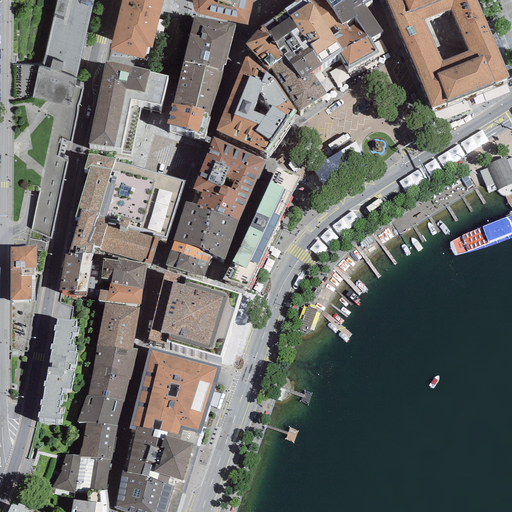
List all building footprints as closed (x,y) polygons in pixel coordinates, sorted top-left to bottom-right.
[(57,0),(42,67),(39,65),(32,97),(51,102),(69,105),(74,87),(93,0),(57,0)] [(121,0),(110,50),(144,59),(147,47),(152,48),(163,0),(121,0)] [(252,0),(192,0),(193,9),(195,12),(199,14),(247,25),(252,0)] [(339,21),(325,0),(309,0),(311,1),(329,29),(339,21)] [(363,3),(362,2),(365,0),(325,0),(339,21),(341,25),(355,17),(356,15),(353,9),(363,3)] [(494,84),(493,83),(509,76),(477,0),(387,0),(432,108),(447,102),(448,103),(494,84)] [(329,29),(311,1),(289,15),(289,16),(322,65),(339,53),(343,50),(329,29)] [(363,5),(363,3),(353,9),(356,15),(355,17),(368,37),(370,36),(371,38),(383,31),(364,4),(363,5)] [(274,17),(279,23),(312,72),(322,65),(289,16),(289,15),(284,9),(274,17)] [(183,61),(223,71),(224,65),(225,65),(235,25),(193,17),(183,61)] [(312,72),(279,23),(274,17),(262,25),(268,31),(283,56),(284,55),(301,78),(312,72)] [(381,39),(374,43),(371,38),(370,36),(368,37),(355,17),(341,25),(339,21),(329,29),(343,50),(339,53),(348,69),(378,53),(379,56),(387,52),(381,39)] [(268,31),(262,25),(245,44),(268,70),(270,68),(283,56),(268,31)] [(283,56),(270,68),(299,111),(327,93),(312,72),(301,78),(284,55),(283,56)] [(273,77),(246,56),(216,130),(267,155),(296,112),(273,77)] [(223,71),(183,61),(173,103),(204,110),(203,112),(210,114),(223,71)] [(114,62),(105,62),(88,144),(122,149),(121,154),(131,155),(142,101),(161,105),(168,76),(149,72),(150,70),(114,62)] [(83,89),(74,87),(69,105),(51,102),(45,110),(55,117),(31,230),(37,233),(51,239),(67,160),(59,155),(62,140),(70,142),(71,139),(81,96),(83,89)] [(209,117),(210,114),(203,112),(204,110),(173,103),(172,103),(170,109),(166,123),(195,131),(194,135),(204,138),(210,117),(209,117)] [(266,160),(213,137),(192,189),(201,192),(196,204),(238,221),(266,160)] [(114,162),(114,159),(88,154),(84,169),(89,170),(75,217),(79,218),(81,210),(99,213),(114,162)] [(511,176),(505,160),(486,168),(498,194),(511,188),(511,176)] [(129,166),(114,162),(99,213),(97,216),(119,221),(120,216),(130,219),(128,225),(153,233),(152,235),(167,239),(184,181),(129,166)] [(248,287),(299,176),(277,166),(222,280),(248,287)] [(196,204),(185,202),(173,241),(211,254),(225,259),(238,221),(196,204)] [(79,218),(68,254),(92,254),(93,246),(100,247),(106,226),(108,221),(97,218),(97,216),(99,213),(81,210),(79,218)] [(150,265),(158,238),(127,228),(128,225),(130,219),(120,216),(119,221),(117,229),(106,226),(100,247),(99,250),(150,265)] [(173,241),(171,250),(209,263),(211,254),(173,241)] [(25,246),(10,248),(10,276),(32,276),(35,276),(35,268),(37,267),(37,245),(25,246)] [(205,276),(209,263),(171,250),(166,265),(205,276)] [(68,254),(65,254),(59,291),(86,291),(92,254),(68,254)] [(146,264),(118,258),(118,261),(103,258),(101,278),(111,279),(110,283),(142,289),(146,264)] [(239,294),(165,271),(148,339),(166,345),(167,341),(219,358),(239,294)] [(10,276),(10,300),(32,299),(32,276),(10,276)] [(142,289),(110,283),(108,291),(100,290),(98,300),(105,300),(105,302),(139,307),(142,289)] [(132,348),(139,307),(105,302),(96,345),(132,350),(132,348)] [(76,320),(57,319),(56,326),(54,325),(53,330),(55,330),(53,344),(50,344),(50,349),(51,349),(49,362),(52,363),(51,368),(71,370),(71,365),(76,365),(77,353),(75,353),(76,346),(72,345),(73,339),(71,339),(72,333),(77,333),(78,327),(75,327),(76,320)] [(132,350),(96,345),(94,366),(106,368),(104,376),(115,378),(115,376),(129,379),(130,379),(138,349),(132,348),(132,350)] [(152,348),(149,347),(129,428),(132,429),(135,430),(136,426),(182,435),(180,440),(194,444),(196,446),(221,367),(152,348)] [(94,366),(87,396),(123,400),(124,401),(129,379),(115,376),(115,378),(104,376),(106,368),(94,366)] [(74,371),(71,370),(51,368),(48,367),(46,381),(44,381),(43,386),(44,386),(43,400),(40,400),(40,405),(41,405),(40,412),(38,412),(37,417),(61,420),(62,414),(60,414),(60,407),(59,407),(60,400),(61,401),(62,395),(61,394),(61,388),(71,390),(74,371)] [(86,395),(77,422),(85,422),(117,426),(123,400),(87,396),(86,395)] [(117,426),(85,422),(82,448),(80,448),(79,456),(79,457),(81,457),(110,461),(112,461),(117,426)] [(182,435),(136,426),(135,430),(126,472),(174,485),(176,478),(184,482),(194,444),(180,440),(182,435)] [(79,456),(65,454),(61,470),(52,488),(74,493),(74,490),(75,491),(81,457),(79,457),(79,456)] [(81,457),(75,491),(90,491),(90,489),(106,490),(110,461),(81,457)] [(123,471),(115,508),(126,511),(165,511),(174,485),(126,472),(123,471)] [(108,511),(108,507),(108,501),(107,493),(107,490),(106,490),(90,489),(90,491),(75,491),(74,490),(74,493),(73,500),(70,511),(108,511)] [(31,511),(24,509),(25,506),(18,503),(17,506),(12,504),(12,505),(10,504),(6,511),(31,511)]
